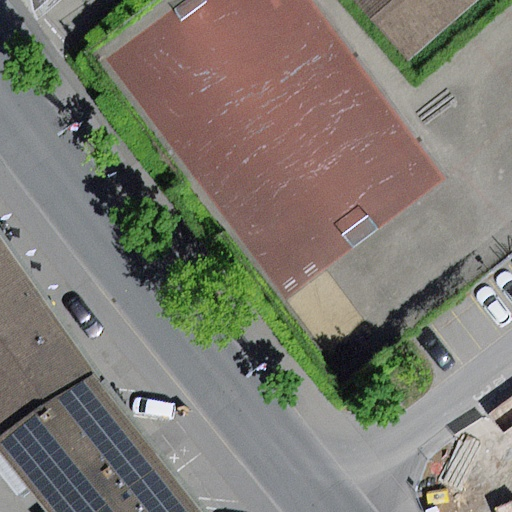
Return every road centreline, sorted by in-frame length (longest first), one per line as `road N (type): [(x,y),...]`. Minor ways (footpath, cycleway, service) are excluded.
road 1 (residential): [(0,78),(324,511)]
road 2 (residential): [(511,381),(346,511)]
